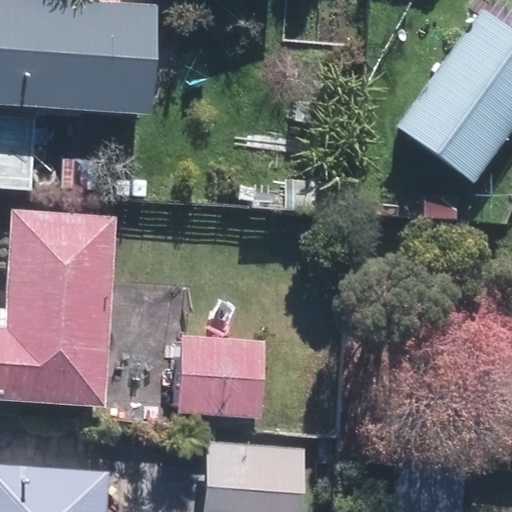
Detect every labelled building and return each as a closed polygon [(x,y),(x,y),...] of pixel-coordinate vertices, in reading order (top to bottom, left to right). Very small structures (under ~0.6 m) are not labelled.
[(0,191),(21,193),(26,113),(130,119),(137,12),(0,4),(0,191)] [(383,131),(459,187),(511,114),(511,50),(467,18),(383,131)] [(511,161),(501,206),(511,208),(511,161)] [(269,181),(268,208),(334,211),(335,184),(269,181)] [(0,400),(88,407),(102,223),(0,215),(0,400)] [(253,346),(173,342),(169,415),(248,420),(253,346)] [(287,511),(291,451),(200,445),(195,511),(287,511)] [(387,469),(383,511),(466,511),(469,475),(387,469)] [(0,511),(93,511),(96,477),(0,470),(0,511)]
